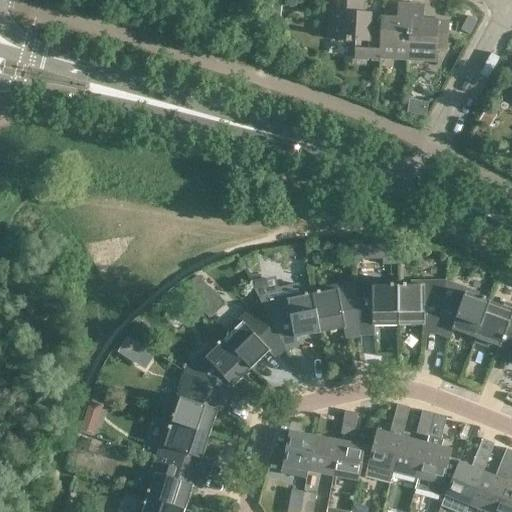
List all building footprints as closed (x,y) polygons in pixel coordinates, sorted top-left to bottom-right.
[(363,1),(350,0),(330,0),(328,39),(355,41),(354,59),(379,60),(381,23),(370,22),(370,12),(363,12),(363,1)] [(381,23),(379,60),(380,60),(380,58),(408,59),(411,5),(398,4),(397,18),(381,18),(381,23)] [(424,5),(411,5),(408,59),(436,61),(437,50),(447,50),(449,21),(423,20),(424,5)] [(270,20),(280,21),(281,7),(271,6),(270,20)] [(470,35),(477,21),(468,16),(461,30),(470,35)] [(489,126),(497,115),(487,109),(479,120),(489,126)] [(355,260),(365,259),(365,244),(354,245),(355,260)] [(396,244),(382,244),(383,259),(383,264),(396,264),(396,244)] [(240,262),(244,270),(247,268),(251,267),(247,259),(240,262)] [(374,326),(400,325),(399,285),(395,285),(395,283),(392,283),(392,285),(387,285),(387,281),(374,281),(374,285),(356,286),(358,312),(374,312),(374,326)] [(404,283),(404,285),(399,285),(400,325),(425,325),(425,312),(442,312),(446,285),(425,285),(425,281),(413,281),(413,285),(407,285),(407,283),(404,283)] [(467,292),(446,285),(442,312),(457,317),(453,330),(477,338),(490,301),(486,299),(487,298),(484,297),(483,298),(479,297),(480,293),(468,289),(467,292)] [(318,291),(318,293),(314,294),(321,333),(347,328),(344,315),(358,312),(356,286),(339,289),(339,286),(326,288),(326,291),(321,292),(321,290),(318,291)] [(289,298),(263,303),(276,328),(293,325),(296,338),(321,333),(314,294),(309,295),(308,292),(305,293),(306,295),(301,296),(300,293),(288,295),(289,298)] [(511,308),(490,301),(477,338),(476,342),(487,347),(489,343),(501,347),(505,335),(511,337),(511,308)] [(276,328),(263,303),(262,304),(244,321),(241,318),(232,328),(235,330),(231,334),(229,332),(227,334),(229,336),(225,339),(252,367),(271,350),(263,341),(276,328)] [(144,342),(153,334),(143,323),(134,331),(144,342)] [(127,358),(128,358),(137,343),(127,337),(118,352),(127,358)] [(207,357),(189,374),(213,388),(225,376),(233,385),(252,367),(225,339),(222,342),(221,341),(218,343),(220,344),(216,348),(213,345),(204,354),(207,357)] [(211,434),(219,409),(207,405),(213,388),(189,374),(181,397),(178,396),(174,408),(177,409),(176,414),(174,413),(173,416),(175,417),(173,421),(211,434)] [(391,483),(394,471),(403,437),(402,437),(410,406),(398,403),(390,434),(377,430),(365,476),(391,483)] [(358,413),(346,410),(341,434),(354,436),(358,413)] [(428,436),(434,413),(422,410),(416,433),(423,435),(428,436)] [(447,416),(434,413),(428,436),(441,440),(447,416)] [(80,429),(94,433),(98,421),(84,416),(80,429)] [(165,446),(161,459),(187,467),(191,454),(203,458),(211,434),(173,421),(172,426),(170,425),(169,427),(171,428),(169,433),(166,432),(161,445),(165,446)] [(276,447),(270,468),(282,470),(281,474),(306,479),(308,470),(308,471),(315,436),(289,431),(288,436),(286,449),(276,447)] [(286,449),(288,436),(279,434),(276,447),(286,449)] [(340,440),(315,436),(308,471),(333,475),(340,440)] [(418,478),(427,444),(403,437),(394,471),(418,478)] [(450,483),(445,495),(441,506),(455,511),(466,511),(470,505),(483,472),(495,443),(482,438),(471,467),(459,462),(450,483)] [(88,451),(97,454),(101,442),(92,439),(88,451)] [(359,480),(366,445),(340,440),(333,475),(359,480)] [(427,444),(418,478),(444,485),(444,481),(450,483),(459,462),(450,459),(453,450),(427,444)] [(483,472),(470,505),(487,511),(493,511),(509,475),(511,467),(511,450),(506,448),(495,476),(483,472)] [(149,492),(148,496),(186,509),(194,484),(182,480),(187,467),(161,459),(156,472),(153,471),(148,483),(152,484),(150,489),(149,489),(148,492),(149,492)] [(493,511),(511,511),(511,467),(509,475),(493,511)] [(292,489),(287,511),(301,511),(305,492),(292,489)] [(314,511),(318,494),(305,492),(301,511),(314,511)] [(144,503),(146,504),(144,508),(140,507),(138,511),(184,511),(186,509),(148,496),(147,501),(145,500),(144,503)]
